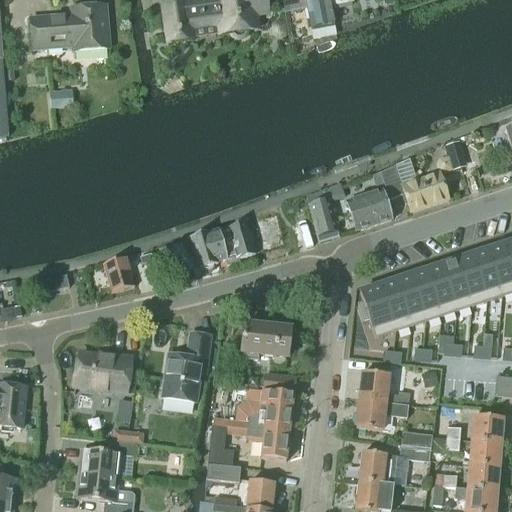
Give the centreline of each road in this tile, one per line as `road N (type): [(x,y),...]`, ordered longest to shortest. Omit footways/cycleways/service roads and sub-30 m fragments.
road 1 (tertiary): [(331,262),(38,335)]
road 2 (tertiary): [(309,511),(331,262)]
road 3 (tertiary): [(331,262),(511,202)]
road 4 (residential): [(44,511),(51,416),(38,335)]
